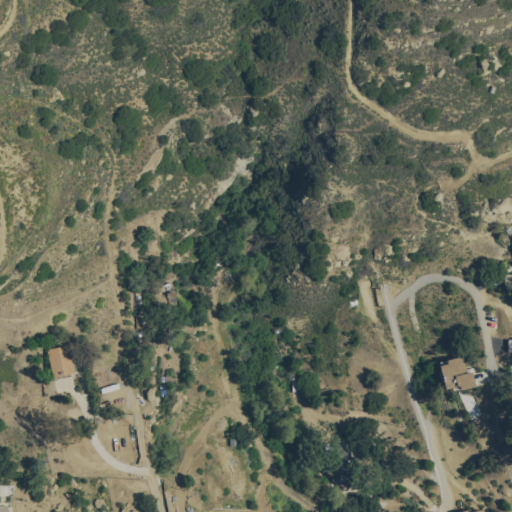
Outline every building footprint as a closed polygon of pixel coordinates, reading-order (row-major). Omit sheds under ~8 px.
[(172,283),(153,283),(154,305),(173,304),(172,283)] [(51,377),(73,372),(70,358),(74,357),(71,343),(45,349),(51,377)] [(474,385),(471,371),(465,372),(462,357),(437,362),(443,388),(457,385),(458,389),(474,385)] [(325,469),(340,486),(353,474),(339,458),(325,469)] [(0,511),(8,511),(9,503),(0,503),(0,511)]
